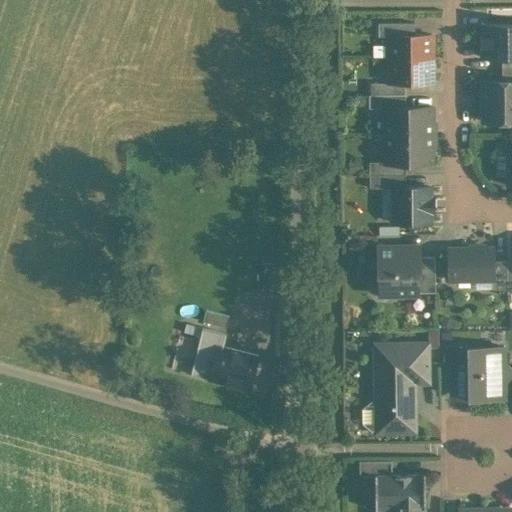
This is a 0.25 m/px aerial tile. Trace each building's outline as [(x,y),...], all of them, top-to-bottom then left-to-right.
[(415,33),(415,21),(379,22),(379,35),(390,35),(390,33),(415,33)] [(511,23),(482,24),(482,56),(502,56),(511,55),(511,23)] [(415,33),(390,33),(390,35),(390,57),(432,57),(432,33),(415,33)] [(511,55),(502,56),(502,68),(511,67),(511,55)] [(432,57),(390,57),(390,81),(395,81),(415,81),(432,81),(432,57)] [(511,67),(502,68),(502,80),(511,79),(511,67)] [(511,79),(502,80),(482,80),(483,120),(511,119),(511,79)] [(390,81),(381,82),(381,94),(395,93),(395,81),(390,81)] [(415,81),(395,81),(395,93),(405,93),(415,93),(415,81)] [(381,94),(369,94),(369,107),(385,107),(385,106),(405,105),(405,93),(395,93),(381,94)] [(405,105),(385,106),(385,107),(385,133),(431,133),(431,123),(432,123),(432,105),(405,105)] [(431,133),(385,133),(385,160),(385,161),(405,161),(433,161),(433,143),(431,143),(431,133)] [(363,148),(350,150),(352,163),(365,161),(363,148)] [(496,150),(496,178),(508,178),(508,150),(496,150)] [(405,161),(385,161),(385,160),(369,160),(370,174),(405,173),(405,161)] [(405,173),(370,174),(370,187),(394,186),(394,185),(406,185),(405,173)] [(406,185),(394,185),(394,186),(394,221),(430,221),(430,210),(433,210),(433,196),(430,196),(430,185),(406,185)] [(421,255),(421,245),(377,246),(378,293),(420,291),(419,273),(421,273),(421,255)] [(493,247),(451,248),(449,248),(450,249),(450,277),(450,278),(492,277),(493,277),(493,276),(493,260),(493,249),(493,248),(493,247)] [(435,255),(421,255),(421,273),(419,273),(420,291),(436,291),(435,255)] [(508,288),(507,260),(493,260),(493,276),(493,277),(492,277),(492,288),(508,288)] [(454,311),(442,309),(440,323),(452,325),(454,311)] [(226,335),(203,329),(192,373),(209,377),(217,345),(224,346),(226,335)] [(440,346),(439,329),(427,329),(428,342),(428,347),(440,346)] [(428,347),(428,342),(413,343),(414,379),(428,378),(428,347)] [(413,343),(376,343),(376,397),(377,424),(394,424),(401,430),(410,430),(415,425),(414,379),(413,343)] [(224,346),(217,345),(209,377),(250,388),(258,355),(224,346)] [(504,345),(468,346),(468,382),(468,398),(504,397),(504,381),(510,375),(510,367),(504,361),(504,345)] [(468,382),(468,346),(452,346),(452,382),(468,382)] [(452,398),(468,398),(468,382),(452,382),(452,398)] [(377,430),(401,430),(394,424),(377,424),(376,397),(365,405),(365,425),(377,430)] [(392,473),(392,459),(359,460),(359,475),(375,475),(375,474),(392,473)] [(392,507),(426,507),(425,473),(392,473),(375,474),(375,475),(376,508),(392,507)]
